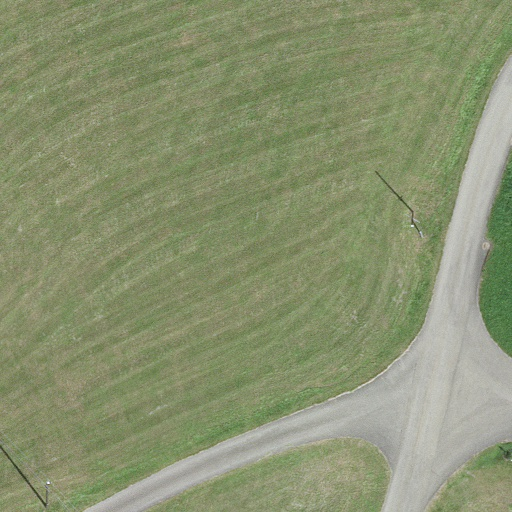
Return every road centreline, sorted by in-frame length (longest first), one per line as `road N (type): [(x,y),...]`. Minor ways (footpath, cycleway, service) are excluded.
road 1 (track): [(511,92),(485,165),(404,511)]
road 2 (track): [(112,511),(324,420),(437,387),(511,398)]
